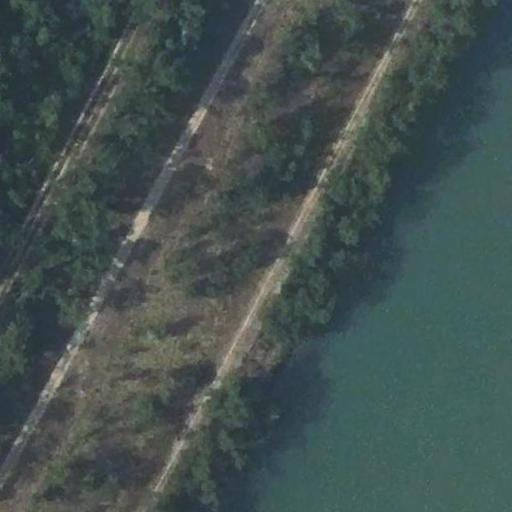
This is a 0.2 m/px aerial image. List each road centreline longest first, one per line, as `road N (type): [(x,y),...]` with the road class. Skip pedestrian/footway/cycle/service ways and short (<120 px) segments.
road 1 (track): [(256,0),(0,471)]
road 2 (track): [(0,299),(162,0)]
